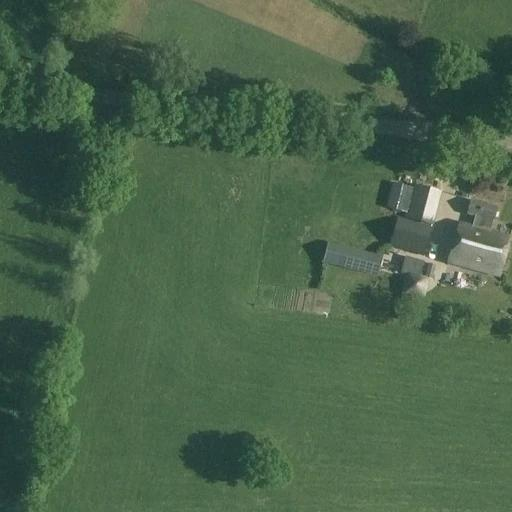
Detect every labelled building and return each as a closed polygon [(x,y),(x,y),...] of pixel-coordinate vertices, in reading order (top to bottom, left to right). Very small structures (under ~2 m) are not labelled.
[(408,214),(415,189),(394,184),(389,205),(399,207),(398,211),(408,214)] [(407,220),(430,226),(439,191),(415,185),(407,220)] [(466,216),(474,218),(493,223),(497,209),(470,201),(466,216)] [(399,218),(390,244),(423,255),(431,229),(399,218)] [(472,228),(458,225),(448,264),(499,276),(508,237),(490,233),(493,223),(474,218),(472,228)] [(382,258),(329,245),(324,264),(377,278),(382,258)] [(429,278),(408,273),(404,294),(425,299),(429,278)]
